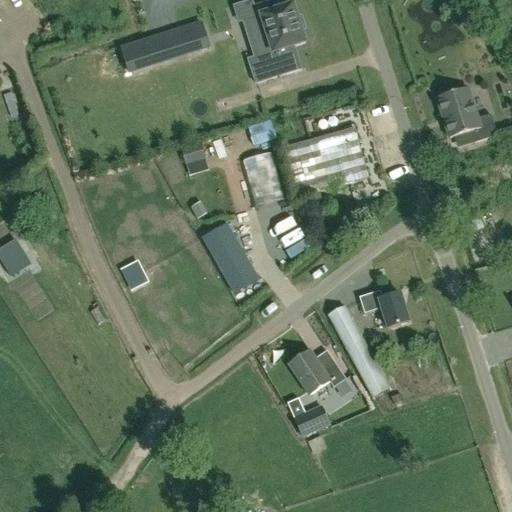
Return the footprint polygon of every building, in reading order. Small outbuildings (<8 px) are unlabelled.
[(243,22),(252,50),(261,47),(264,56),(248,61),(256,85),(301,71),(294,48),(306,44),(293,6),(280,10),(277,1),(253,8),(256,18),(243,22)] [(129,74),(152,66),(145,43),(122,50),(129,74)] [(471,133),(475,145),(497,137),(491,116),(477,120),(468,90),(437,99),(450,140),(471,133)] [(282,149),(296,199),(367,179),(352,129),(282,149)] [(187,166),(206,160),(207,160),(202,144),(181,149),(186,166),(187,166)] [(252,209),(287,199),(275,152),(239,162),(252,209)] [(473,226),(476,237),(493,233),(491,222),(473,226)] [(226,225),(202,239),(234,295),(259,281),(226,225)] [(36,236),(46,251),(45,251),(52,262),(63,254),(55,244),(56,243),(47,229),(36,236)] [(381,310),(388,330),(409,324),(399,295),(382,300),(380,292),(358,299),(363,316),(381,310)] [(373,399),(389,390),(344,309),(328,318),(373,399)] [(310,397),(330,383),(334,389),(347,381),(327,352),(316,360),(311,353),(290,367),(310,397)] [(329,425),(321,409),(305,416),(298,400),(287,405),(302,437),(329,425)]
